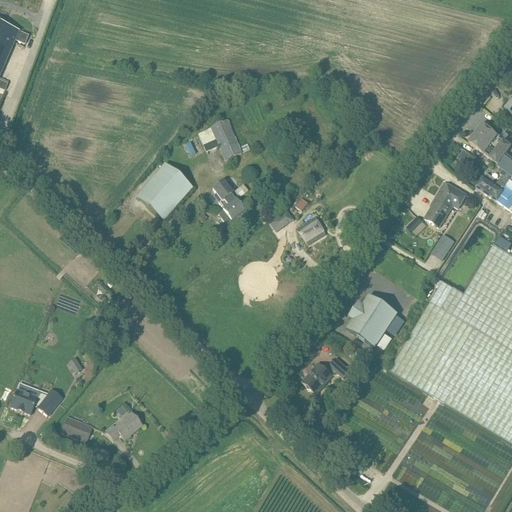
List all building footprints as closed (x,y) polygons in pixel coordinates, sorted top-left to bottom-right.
[(0,75),(18,33),(5,27),(6,25),(4,24),(5,22),(4,20),(0,18),(0,75)] [(211,129),(219,148),(225,162),(240,155),(225,123),(211,129)] [(511,178),(511,160),(505,155),(511,148),(482,127),(469,144),(496,165),(495,165),(503,171),(511,178)] [(470,158),(464,153),(458,160),(465,165),(470,158)] [(164,166),(136,199),(164,223),(193,190),(164,166)] [(511,180),(511,178),(503,171),(499,175),(503,178),(510,183),(511,180)] [(496,204),(510,183),(503,178),(496,187),(492,184),(494,181),(486,176),(484,179),(476,191),(496,204)] [(223,183),(213,191),(219,199),(218,203),(219,204),(219,205),(224,211),(223,212),(223,213),(218,216),(226,226),(231,222),(231,223),(244,213),(233,199),(231,196),(232,195),(223,183)] [(511,184),(510,183),(496,204),(509,212),(511,208),(511,184)] [(449,213),(450,214),(453,209),(458,212),(467,198),(444,185),(431,207),(432,208),(433,208),(442,214),(444,210),(449,213)] [(302,199),(295,207),(302,213),(309,205),(302,199)] [(440,230),(450,214),(449,213),(444,210),(442,214),(433,208),(432,208),(425,221),(440,230)] [(286,213),(277,219),(281,224),(285,221),(288,225),(292,222),(286,213)] [(207,220),(203,214),(195,219),(199,225),(207,220)] [(308,247),(326,236),(315,219),(297,231),(308,247)] [(412,235),(422,224),(417,219),(407,230),(412,235)] [(454,244),(443,237),(431,256),(442,263),(454,244)] [(511,258),(494,248),(465,297),(442,283),(442,284),(389,373),(511,446),(511,258)] [(359,304),(349,320),(353,322),(347,331),(375,350),(397,317),(369,298),(363,307),(359,305),(359,304)] [(117,320),(117,319),(123,314),(114,305),(108,311),(108,312),(116,319),(117,320)] [(118,330),(123,325),(119,321),(117,319),(117,320),(116,319),(111,324),(113,327),(117,330),(117,331),(118,330)] [(111,336),(117,330),(113,327),(107,332),(111,336)] [(331,369),(327,373),(331,377),(335,373),(344,381),(350,373),(336,360),(329,368),(331,369)] [(75,362),(69,366),(75,375),(81,372),(75,362)] [(327,373),(318,366),(312,373),(313,373),(302,385),(306,388),(308,392),(311,393),(316,397),(332,378),(331,377),(327,373)] [(17,390),(10,409),(17,412),(17,413),(23,415),(23,414),(30,417),(34,407),(38,409),(37,410),(47,418),(61,400),(51,392),(48,396),(42,393),(39,398),(17,390)] [(140,426),(134,419),(131,415),(114,430),(113,428),(106,434),(113,442),(120,437),(124,442),(131,436),(130,435),(140,426)] [(67,420),(61,434),(86,444),(92,429),(67,420)]
